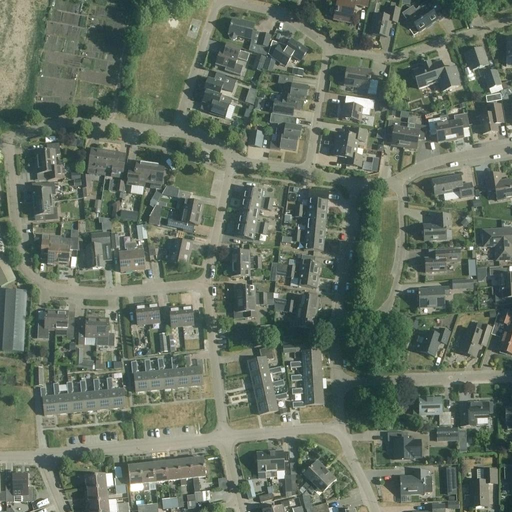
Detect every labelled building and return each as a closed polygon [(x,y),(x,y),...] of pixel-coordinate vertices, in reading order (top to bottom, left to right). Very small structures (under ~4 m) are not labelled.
[(367,8),(368,0),(327,0),(327,4),(338,6),(335,21),(351,24),(355,5),(367,8)] [(440,10),(433,0),(431,0),(426,4),(427,6),(409,18),(419,32),(438,20),(434,14),(440,10)] [(372,3),(370,13),(377,14),(379,4),(372,3)] [(397,24),(400,10),(390,8),(388,18),(374,15),(373,22),(374,22),(371,35),(387,38),(391,22),(397,24)] [(73,28),(75,20),(64,18),(62,26),(73,28)] [(237,39),(238,37),(250,40),(254,24),(246,22),(245,23),(232,20),(229,35),(230,35),(229,37),(230,39),(231,40),(234,41),(235,40),(237,39)] [(267,48),(270,36),(261,34),(258,46),(267,48)] [(285,67),(289,60),(292,56),(300,62),(308,51),(292,40),(286,49),(280,47),(281,45),(272,42),(267,55),(285,67)] [(220,51),(216,65),(226,68),(225,72),(240,77),(243,67),(236,65),(238,59),(247,62),(250,55),(241,52),(242,49),(226,44),(224,52),(220,51)] [(488,66),(482,49),(463,55),(466,64),(468,64),(470,72),(488,66)] [(257,56),(255,63),(263,66),(265,59),(257,56)] [(412,72),(413,74),(412,75),(413,79),(415,80),(418,90),(439,83),(442,93),(461,86),(455,68),(444,72),(441,62),(431,66),(430,63),(422,66),(423,68),(412,72)] [(368,95),(376,96),(378,82),(370,81),(371,71),(361,70),(361,72),(347,69),(344,86),(368,90),(368,95)] [(496,71),(484,75),(489,90),(501,86),(496,71)] [(281,95),(306,99),(308,87),(292,85),(293,78),(279,76),(278,84),(284,85),(284,89),(291,90),(290,96),(281,95)] [(223,84),(208,79),(204,91),(220,96),(220,95),(222,89),(233,92),(236,81),(225,78),(223,84)] [(204,91),(206,92),(202,103),(212,106),(210,114),(225,119),(229,106),(228,105),(230,98),(220,95),(220,96),(204,91)] [(306,99),(281,95),(280,102),(275,101),(273,114),(288,116),(289,109),(302,111),(304,99),(306,100),(306,99)] [(360,122),(361,115),(369,116),(370,110),(373,110),(374,102),(355,99),(354,107),(344,106),(342,119),(360,122)] [(500,106),(493,107),(487,108),(488,115),(479,117),(483,136),(498,133),(496,122),(503,120),(500,106)] [(448,124),(451,141),(463,139),(462,130),(469,129),(467,115),(454,117),(455,122),(448,124)] [(278,125),(277,136),(300,140),(301,127),(286,125),(287,118),(277,116),(275,124),(278,125)] [(451,141),(448,124),(440,125),(440,120),(428,122),(430,136),(436,135),(438,143),(451,141)] [(391,145),(404,147),(406,130),(400,128),(400,123),(389,121),(386,136),(392,137),(391,145)] [(406,130),(404,147),(417,149),(418,141),(424,142),(426,127),(414,126),(414,131),(406,130)] [(337,134),(335,145),(358,149),(359,142),(365,143),(366,133),(352,131),(351,136),(337,134)] [(250,132),(248,147),(261,149),(264,134),(250,132)] [(300,140),(277,136),(277,137),(282,137),(281,144),(271,142),(270,150),(281,151),(281,150),(296,152),(298,140),(300,140)] [(34,153),(36,164),(55,162),(55,156),(60,155),(59,145),(47,146),(47,151),(34,153)] [(357,156),(358,149),(335,145),(333,157),(347,159),(346,165),(361,168),(363,157),(357,156)] [(88,174),(99,175),(105,176),(106,171),(109,152),(97,150),(91,149),(90,158),(88,174)] [(109,152),(106,171),(112,172),(111,177),(123,179),(124,165),(118,164),(119,154),(109,152)] [(55,162),(36,164),(37,175),(49,174),(49,180),(62,178),(61,168),(56,168),(55,162)] [(136,162),(135,169),(129,168),(127,186),(144,188),(144,183),(147,163),(136,162)] [(165,166),(147,163),(144,183),(151,184),(150,189),(161,191),(161,186),(162,186),(165,166)] [(511,199),(511,181),(509,182),(508,181),(501,183),(499,174),(485,177),(488,192),(495,190),(497,202),(511,199)] [(81,176),(84,199),(87,199),(86,189),(91,189),(89,176),(81,176)] [(94,176),(93,187),(103,187),(104,177),(94,176)] [(474,197),(471,182),(461,184),(460,176),(432,181),(434,196),(459,192),(461,199),(474,197)] [(125,182),(117,181),(116,192),(123,193),(125,182)] [(34,204),(52,203),(51,197),(56,196),(54,184),(42,185),(43,191),(32,192),(34,204)] [(272,206),(273,201),(262,198),(263,191),(245,187),(242,200),(272,206)] [(178,211),(200,216),(203,203),(190,201),(191,195),(179,192),(180,190),(173,188),(171,198),(178,199),(181,199),(178,211)] [(91,192),(92,201),(99,201),(99,191),(91,192)] [(270,212),(271,211),(274,212),(275,206),(272,206),(242,200),(239,212),(258,216),(259,209),(270,212)] [(296,206),(296,211),(326,214),(327,201),(308,200),(308,207),(296,206)] [(110,218),(119,219),(120,211),(120,204),(119,201),(111,205),(113,208),(113,213),(110,213),(110,218)] [(58,221),(57,215),(57,208),(52,209),(52,203),(34,204),(35,217),(45,216),(46,222),(58,221)] [(173,219),(171,227),(184,230),(185,224),(198,227),(200,216),(178,211),(176,220),(173,219)] [(326,214),(296,211),(295,217),(306,218),(306,225),(325,227),(326,214)] [(237,224),(267,230),(268,225),(257,222),(258,216),(239,212),(237,224)] [(449,227),(449,216),(435,216),(436,225),(423,226),(424,242),(446,241),(445,227),(449,227)] [(267,230),(237,224),(234,237),(254,241),(255,234),(265,236),(267,230)] [(136,227),(139,241),(148,240),(146,225),(136,227)] [(325,227),(306,225),(305,232),(294,231),(293,237),(323,240),(325,227)] [(511,246),(511,229),(483,231),(484,248),(495,247),(496,262),(511,260),(511,249),(511,246)] [(110,246),(109,234),(91,235),(93,246),(86,247),(88,270),(105,268),(103,247),(110,246)] [(111,236),(112,250),(119,249),(118,235),(111,236)] [(58,266),(60,239),(60,238),(43,236),(41,257),(48,257),(47,265),(58,266)] [(323,240),(293,237),(293,242),(304,244),(303,251),(322,253),(323,240)] [(71,240),(60,239),(58,266),(69,267),(71,251),(78,252),(79,239),(71,239),(71,240)] [(173,240),(171,252),(188,255),(191,244),(173,240)] [(144,251),(135,252),(134,249),(136,249),(136,243),(130,244),(134,272),(146,270),(144,251)] [(134,272),(130,244),(124,245),(125,250),(127,250),(127,252),(119,253),(121,273),(134,272)] [(470,259),(465,259),(466,266),(475,266),(474,260),(475,259),(475,249),(469,249),(470,259)] [(445,264),(452,263),(460,263),(460,250),(435,251),(436,259),(425,259),(426,274),(445,273),(445,264)] [(1,251),(0,251),(0,277),(1,279),(5,277),(7,281),(15,277),(1,251)] [(188,255),(171,252),(169,263),(186,266),(188,255)] [(231,265),(261,265),(261,258),(250,259),(249,252),(230,252),(231,265)] [(300,268),(289,266),(278,265),(277,271),(318,277),(320,264),(312,263),(301,261),(300,268)] [(261,265),(231,265),(231,278),(250,277),(250,270),(261,270),(261,265)] [(499,276),(500,288),(511,287),(511,275),(507,276),(507,270),(489,271),(490,277),(499,276)] [(318,277),(277,271),(276,277),(299,280),(297,287),(316,290),(318,277)] [(472,281),(452,282),(453,290),(472,289),(472,281)] [(236,301),(274,300),(273,294),(255,294),(255,287),(236,288),(236,301)] [(511,287),(500,288),(500,294),(495,294),(495,306),(509,305),(509,299),(511,299),(511,287)] [(6,288),(4,347),(25,348),(27,288),(6,288)] [(449,296),(448,288),(435,289),(435,290),(419,291),(419,309),(435,308),(435,309),(444,308),(444,296),(449,296)] [(275,305),(286,307),(317,312),(317,311),(319,311),(321,310),(321,306),(320,305),(318,304),(319,299),(300,296),(299,303),(275,299),(275,305)] [(255,306),(267,306),(274,306),(274,300),(236,301),(236,314),(245,313),(245,319),(257,318),(257,313),(256,313),(255,306)] [(158,305),(147,307),(149,324),(160,323),(158,305)] [(149,324),(147,307),(135,308),(137,326),(149,324)] [(314,331),(317,312),(286,307),(286,313),(297,315),(296,321),(295,321),(294,328),(314,331)] [(192,308),(180,309),(182,327),(194,325),(192,308)] [(182,327),(180,309),(169,310),(171,328),(182,327)] [(499,310),(493,327),(498,328),(499,323),(509,327),(511,317),(511,309),(506,309),(505,312),(499,310)] [(49,331),(56,331),(57,313),(45,313),(45,322),(38,324),(38,339),(49,339),(49,331)] [(68,314),(57,313),(56,331),(55,337),(67,337),(67,340),(74,340),(74,327),(68,327),(68,314)] [(86,330),(79,330),(79,346),(85,346),(85,338),(97,339),(98,321),(86,320),(86,330)] [(97,339),(97,347),(114,348),(115,335),(109,335),(109,321),(98,321),(97,339)] [(490,330),(482,327),(477,325),(475,332),(468,330),(460,351),(475,356),(480,342),(486,344),(490,330)] [(499,354),(506,356),(507,354),(511,355),(511,330),(505,328),(501,338),(503,339),(499,351),(500,351),(499,354)] [(446,344),(450,333),(439,329),(437,336),(426,332),(419,352),(434,357),(439,342),(446,344)] [(168,353),(175,353),(173,336),(167,337),(168,353)] [(186,351),(202,350),(200,340),(185,341),(186,351)] [(295,346),(282,346),(283,354),(295,353),(295,346)] [(248,362),(251,375),(270,371),(269,370),(267,361),(274,360),(271,347),(260,350),(262,358),(248,362)] [(76,351),(75,367),(92,369),(93,362),(82,360),(82,351),(76,351)] [(320,351),(301,352),(302,362),(290,363),(290,369),(302,368),(302,366),(321,365),(320,351)] [(201,367),(191,368),(190,356),(184,357),(185,369),(187,369),(189,387),(203,386),(201,367)] [(176,389),(189,387),(187,369),(185,369),(178,370),(176,358),(171,358),(172,370),(174,370),(176,389)] [(163,390),(176,389),(174,370),(172,370),(164,371),(163,371),(162,369),(164,369),(163,359),(157,360),(159,372),(161,372),(163,390)] [(149,392),(163,390),(161,372),(159,372),(151,373),(150,361),(144,361),(145,373),(147,373),(149,392)] [(136,393),(149,392),(147,373),(145,373),(138,374),(136,362),(131,363),(132,375),(134,375),(136,393)] [(302,366),(302,368),(303,376),(291,376),(291,382),(303,381),(303,379),(322,378),(321,365),(302,366)] [(281,367),(269,370),(270,371),(251,375),(254,389),(273,384),(272,383),(271,375),(282,373),(281,367)] [(36,387),(44,387),(43,369),(35,369),(36,387)] [(303,379),(303,381),(304,389),(292,390),(292,395),(304,395),(304,393),(322,392),(322,378),(303,379)] [(110,391),(112,410),(125,408),(123,390),(113,391),(112,379),(106,380),(107,392),(110,391)] [(93,381),(94,393),(96,393),(98,411),(112,410),(110,391),(107,392),(100,392),(98,380),(93,381)] [(254,389),(257,402),(276,398),(275,396),(274,388),(285,386),(284,380),(272,383),(273,384),(254,389)] [(85,413),(98,411),(96,393),(94,393),(86,394),(85,382),(80,382),(81,394),(83,394),(85,413)] [(71,414),(85,413),(83,394),(81,394),(73,395),(72,383),(66,384),(67,396),(69,396),(71,414)] [(58,415),(71,414),(69,396),(67,396),(60,397),(58,385),(53,385),(54,397),(56,397),(58,415)] [(41,399),(42,399),(44,417),(58,415),(56,397),(54,397),(46,398),(45,398),(45,396),(46,396),(45,389),(40,390),(41,399)] [(304,393),(304,395),(304,402),(292,403),(293,409),(305,408),(305,406),(323,405),(322,392),(304,393)] [(257,402),(260,416),(279,411),(276,401),(288,399),(287,393),(275,396),(276,398),(257,402)] [(442,399),(419,400),(420,407),(413,407),(414,416),(420,416),(439,416),(439,427),(451,426),(451,413),(442,413),(442,399)] [(492,404),(468,404),(468,410),(459,411),(460,428),(472,428),(472,419),(488,419),(488,415),(492,415),(492,404)] [(438,444),(451,444),(450,433),(438,434),(438,444)] [(407,441),(407,434),(387,434),(387,442),(395,442),(395,449),(393,449),(394,461),(413,460),(413,459),(420,459),(420,440),(407,441)] [(283,452),(270,453),(271,472),(272,478),(277,478),(277,472),(284,471),(283,452)] [(271,472),(270,453),(257,454),(258,473),(265,473),(266,479),(272,478),(271,472)] [(203,459),(191,460),(193,479),(194,493),(200,493),(198,479),(206,478),(203,459)] [(178,462),(180,481),(181,487),(186,486),(186,480),(193,479),(191,460),(178,462)] [(178,462),(165,463),(168,482),(180,481),(178,462)] [(307,490),(326,471),(317,462),(304,475),(310,482),(308,484),(307,483),(303,486),(307,490)] [(155,484),(168,482),(165,463),(153,465),(155,484)] [(143,485),(143,492),(149,491),(148,485),(155,484),(153,465),(140,466),(143,485)] [(511,495),(511,465),(503,466),(504,479),(510,479),(511,495)] [(143,485),(140,466),(128,468),(130,487),(143,485)] [(313,490),(316,487),(322,494),(336,480),(326,471),(307,490),(312,494),(315,491),(313,490)] [(427,471),(428,471),(411,471),(411,472),(413,472),(413,479),(401,479),(401,477),(399,477),(400,499),(401,499),(401,495),(423,494),(423,496),(424,496),(424,494),(432,494),(431,478),(427,478),(427,471)] [(497,485),(497,471),(484,471),(484,482),(470,482),(471,508),(466,508),(466,509),(488,508),(487,485),(497,485)] [(13,476),(13,482),(6,483),(6,503),(14,503),(14,498),(22,497),(22,503),(34,503),(34,489),(28,489),(28,476),(13,476)] [(86,478),(87,491),(106,489),(105,476),(86,478)] [(114,480),(115,488),(125,486),(124,478),(114,480)] [(244,484),(251,499),(258,496),(251,481),(244,484)] [(125,486),(115,488),(116,494),(126,493),(125,486)] [(261,503),(274,500),(272,494),(272,487),(267,488),(268,495),(259,497),(261,503)] [(87,491),(88,503),(108,501),(106,489),(87,491)] [(210,492),(194,494),(196,503),(212,501),(210,492)] [(188,504),(196,503),(194,494),(187,495),(188,504)] [(182,498),(170,500),(171,510),(183,508),(182,498)] [(163,511),(171,510),(170,500),(162,501),(163,511)] [(88,503),(89,511),(108,511),(108,501),(88,503)]
